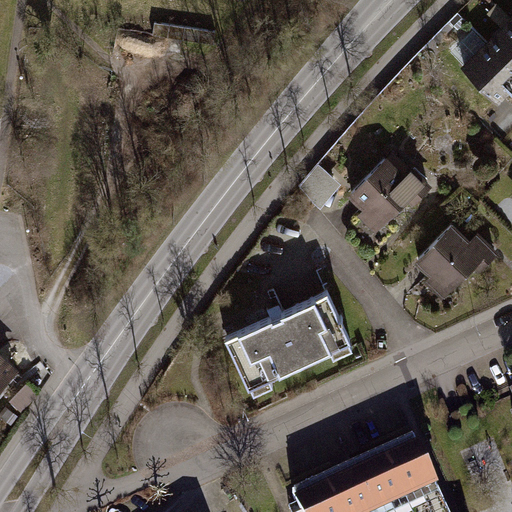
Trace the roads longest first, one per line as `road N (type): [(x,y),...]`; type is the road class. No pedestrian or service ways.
road 1 (tertiary): [(393,0),(230,188),(90,382)]
road 2 (residential): [(511,323),(225,455),(193,449)]
road 3 (tertiary): [(23,511),(70,435),(90,382)]
road 4 (tertiary): [(90,382),(44,425),(0,491)]
